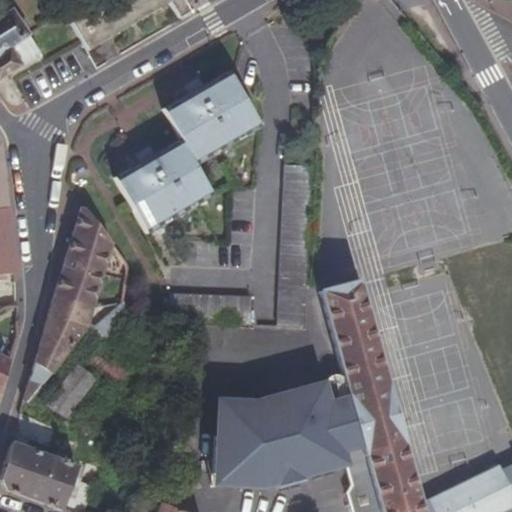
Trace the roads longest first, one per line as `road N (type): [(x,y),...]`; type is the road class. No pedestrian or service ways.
road 1 (residential): [(25,154),(39,222),(38,295),(0,424)]
road 2 (residential): [(247,0),(67,101),(25,154)]
road 3 (secondary): [(511,117),(446,0)]
